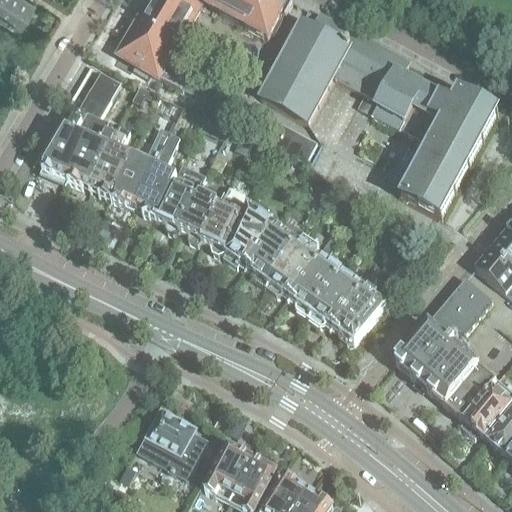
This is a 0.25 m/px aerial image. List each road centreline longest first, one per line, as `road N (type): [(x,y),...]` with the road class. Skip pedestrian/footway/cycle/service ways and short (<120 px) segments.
road 1 (residential): [(511,212),(342,415)]
road 2 (residential): [(166,334),(96,444),(22,511)]
road 3 (residential): [(0,171),(103,0)]
road 4 (residential): [(511,91),(338,0)]
road 5 (secondary): [(342,415),(275,373),(199,349)]
road 6 (secondary): [(199,349),(329,436)]
road 7 (secondary): [(427,500),(398,461),(342,415)]
